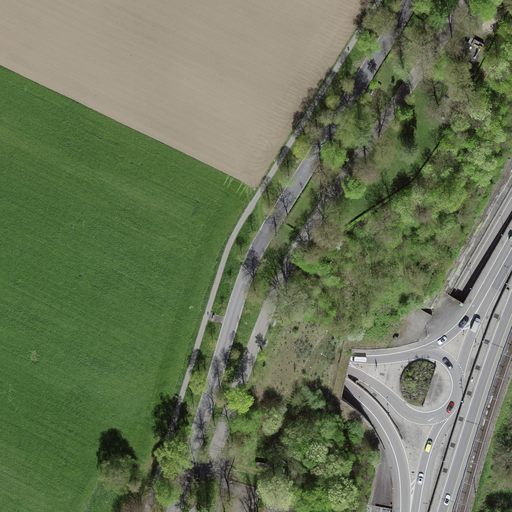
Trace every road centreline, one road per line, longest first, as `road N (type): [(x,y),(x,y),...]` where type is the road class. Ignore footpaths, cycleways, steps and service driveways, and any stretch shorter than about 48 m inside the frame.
road 1 (tertiary): [(412,0),(254,254),(174,511)]
road 2 (trunk): [(344,361),(0,279)]
road 3 (primary): [(511,205),(420,374),(384,511)]
road 4 (trunk): [(0,294),(231,348)]
road 5 (primary): [(442,511),(511,301)]
road 6 (trunk): [(339,383),(373,408),(392,437),(403,511)]
road 7 (trunk): [(511,237),(471,312),(426,354)]
road 8 (trunk): [(454,376),(511,254)]
